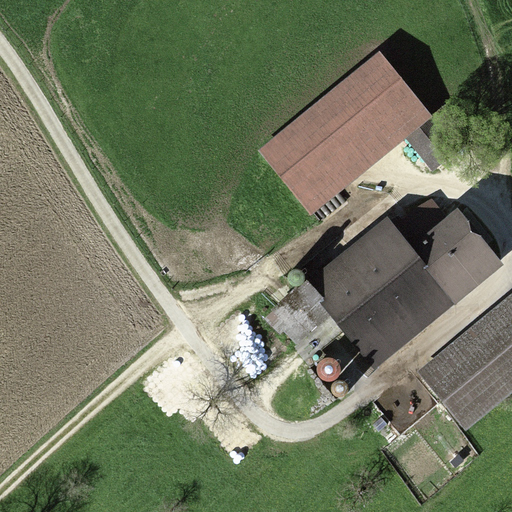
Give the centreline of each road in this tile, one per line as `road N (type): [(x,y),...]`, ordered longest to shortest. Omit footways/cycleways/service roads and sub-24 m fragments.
road 1 (track): [(0,43),(185,329)]
road 2 (track): [(0,493),(185,329)]
